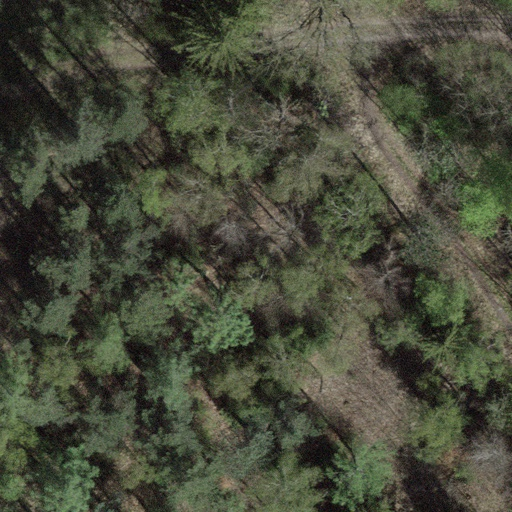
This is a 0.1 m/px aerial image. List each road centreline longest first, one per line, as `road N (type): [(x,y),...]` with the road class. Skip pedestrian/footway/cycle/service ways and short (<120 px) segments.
road 1 (track): [(0,91),(132,49),(311,35)]
road 2 (track): [(311,35),(378,30),(511,42)]
